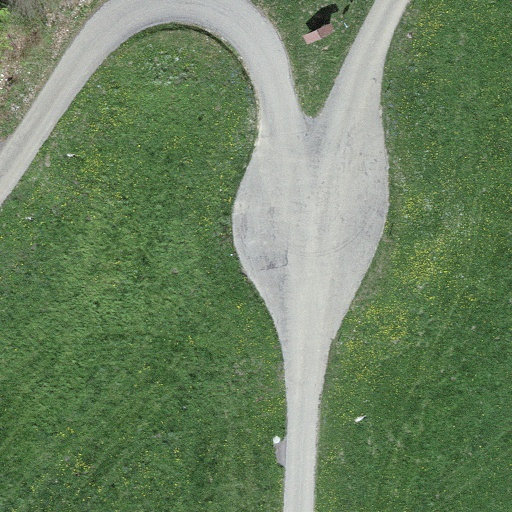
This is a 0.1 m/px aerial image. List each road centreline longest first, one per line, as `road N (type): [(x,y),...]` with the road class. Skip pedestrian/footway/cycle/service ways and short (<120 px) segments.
road 1 (unclassified): [(308,240),(295,511)]
road 2 (unclassified): [(215,0),(250,24),(268,54),(308,240)]
road 3 (unclassified): [(308,240),(389,0)]
road 4 (unclassified): [(0,183),(95,28),(136,0)]
